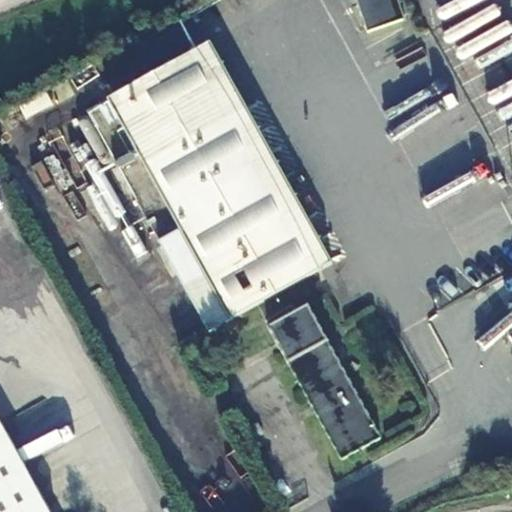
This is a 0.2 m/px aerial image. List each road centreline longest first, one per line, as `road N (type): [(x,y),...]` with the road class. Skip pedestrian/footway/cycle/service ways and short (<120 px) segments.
road 1 (unknown): [(257,4),(145,52),(33,128),(87,247),(182,417),(257,393),(332,511)]
road 2 (unknown): [(439,346),(355,194)]
road 3 (unknown): [(355,194),(489,125)]
road 4 (unknown): [(315,121),(445,55)]
road 5 (unknown): [(439,346),(468,434),(511,416)]
road 6 (unknown): [(315,121),(257,4)]
